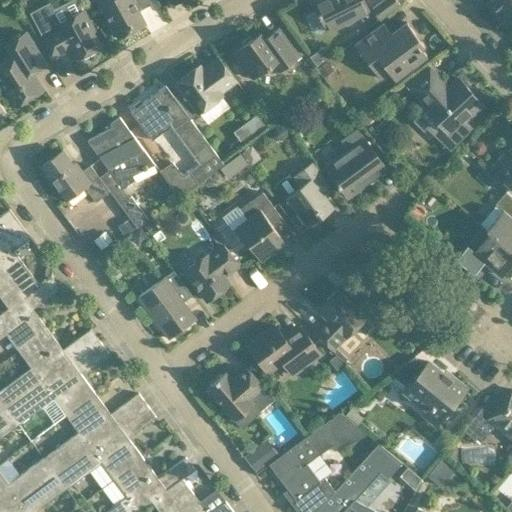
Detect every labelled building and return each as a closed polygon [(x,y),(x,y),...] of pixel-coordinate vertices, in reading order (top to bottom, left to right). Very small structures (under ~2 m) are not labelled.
[(42,35),(45,39),(54,57),(71,48),(76,59),(100,46),(92,32),(94,31),(83,10),(81,11),(75,0),(74,0),(80,11),(59,23),(49,4),(32,13),(43,34),(42,35)] [(97,0),(98,1),(108,20),(118,38),(145,23),(139,10),(136,4),(144,0),(147,0),(150,4),(151,4),(149,0),(97,0)] [(315,9),(304,15),(315,37),(328,31),(351,20),(369,11),(363,0),(318,0),(313,3),(315,9)] [(382,0),(372,8),(381,19),(400,4),(396,0),(382,0)] [(511,0),(488,0),(488,1),(486,2),(488,4),(491,7),(507,25),(511,20),(511,19),(511,0)] [(383,22),(367,34),(355,43),(380,78),(389,71),(394,78),(426,54),(421,47),(424,45),(407,22),(392,33),(383,22)] [(233,51),(245,67),(253,78),(273,63),(279,71),(302,54),(280,25),(264,38),(259,32),(253,37),(251,34),(241,42),(242,44),(233,51)] [(13,55),(0,63),(0,82),(4,89),(15,106),(44,87),(35,73),(47,65),(41,54),(30,37),(26,32),(6,45),(13,55)] [(182,90),(174,96),(177,101),(191,118),(199,112),(222,95),(220,92),(237,80),(231,73),(219,56),(203,68),(200,64),(176,82),(182,90)] [(327,61),(317,67),(323,75),(332,69),(327,61)] [(425,107),(440,124),(433,132),(451,148),(471,126),(464,120),(482,104),(458,77),(446,88),(442,83),(443,81),(430,67),(409,86),(427,106),(425,107)] [(165,85),(130,111),(142,127),(152,139),(170,126),(197,163),(189,169),(182,174),(173,161),(160,171),(179,196),(198,182),(224,163),(217,154),(191,118),(177,101),(174,96),(165,85)] [(257,114),(247,121),(256,131),(265,125),(257,114)] [(87,140),(99,156),(123,188),(135,179),(133,175),(155,164),(119,116),(110,123),(112,126),(87,140)] [(275,126),(271,130),(272,136),(276,140),(284,139),(287,134),(287,129),(282,125),(275,126)] [(326,167),(319,171),(331,187),(336,184),(339,188),(341,186),(347,196),(376,175),(374,173),(384,165),(372,149),(357,128),(341,140),(349,150),(326,167)] [(84,186),(96,201),(110,191),(90,164),(81,171),(75,162),(73,164),(62,150),(42,165),(67,199),(84,186)] [(240,153),(220,168),(228,178),(248,163),(242,156),(240,153)] [(511,155),(496,175),(503,180),(511,187),(511,155)] [(277,184),(286,196),(307,225),(333,206),(323,193),(331,187),(312,162),(291,178),(289,175),(277,184)] [(275,227),(284,220),(263,191),(240,208),(247,218),(236,226),(261,260),(285,242),(275,227)] [(502,210),(487,228),(511,249),(511,195),(506,191),(495,204),(502,210)] [(120,204),(137,227),(149,219),(132,196),(120,204)] [(0,263),(24,296),(40,285),(14,250),(31,237),(9,208),(0,215),(0,263)] [(129,218),(118,225),(118,226),(122,231),(125,235),(136,228),(129,218)] [(152,218),(144,224),(151,235),(160,229),(152,218)] [(141,226),(129,234),(138,245),(149,237),(141,226)] [(511,262),(511,249),(487,228),(486,229),(483,226),(456,257),(476,274),(486,262),(501,275),(511,262)] [(105,231),(94,240),(101,248),(112,240),(105,231)] [(441,240),(435,246),(449,258),(455,251),(441,240)] [(185,270),(195,284),(207,300),(229,283),(224,276),(239,264),(224,243),(208,255),(207,253),(185,270)] [(0,296),(8,307),(24,296),(0,263),(0,296)] [(45,268),(44,274),(48,278),(56,272),(50,264),(45,268)] [(174,270),(154,284),(138,296),(169,338),(197,318),(184,301),(192,295),(174,270)] [(24,296),(33,308),(61,288),(52,276),(40,285),(24,296)] [(313,332),(328,346),(332,350),(345,336),(346,336),(365,316),(337,288),(317,309),(327,318),(313,332)] [(0,338),(7,334),(19,350),(48,328),(33,308),(24,296),(8,307),(0,313),(0,338)] [(248,345),(260,362),(267,372),(282,361),(292,374),(321,352),(301,326),(285,338),(276,325),(248,345)] [(0,389),(0,397),(7,408),(99,340),(91,328),(63,349),(48,328),(19,350),(31,367),(0,389)] [(99,340),(7,408),(19,424),(41,407),(54,398),(66,415),(95,393),(81,373),(108,352),(99,340)] [(336,355),(330,359),(337,368),(343,364),(336,355)] [(450,379),(442,372),(428,361),(425,365),(414,356),(391,373),(407,386),(404,390),(427,409),(423,414),(436,424),(466,387),(452,376),(450,379)] [(260,410),(274,398),(247,367),(233,380),(225,371),(207,387),(235,419),(253,403),(260,410)] [(470,421),(463,429),(474,439),(484,426),(490,431),(496,424),(511,437),(511,389),(492,414),(483,406),(470,421)] [(44,457),(55,472),(147,404),(138,392),(110,413),(95,393),(66,415),(79,431),(44,457)] [(66,415),(54,398),(41,407),(53,424),(66,415)] [(147,404),(55,472),(67,488),(101,462),(114,479),(143,457),(128,437),(156,416),(147,404)] [(354,405),(347,414),(358,423),(365,414),(354,405)] [(0,437),(19,424),(7,408),(0,413),(0,437)] [(298,511),(314,511),(335,490),(324,476),(331,472),(318,455),(333,444),(319,426),(269,463),(295,498),(290,501),(298,511)] [(335,490),(314,511),(379,511),(367,506),(389,481),(387,479),(402,462),(379,443),(335,490)] [(258,452),(248,460),(256,470),(266,463),(258,452)] [(0,511),(55,472),(44,457),(20,475),(9,483),(0,470),(0,511)] [(115,503),(103,511),(137,511),(152,501),(167,489),(158,477),(143,457),(114,479),(103,487),(115,503)] [(186,457),(158,477),(167,489),(182,478),(195,469),(186,457)] [(0,463),(0,470),(9,483),(20,475),(7,458),(0,463)] [(441,458),(427,475),(441,486),(454,469),(441,458)] [(34,511),(67,488),(55,472),(0,511),(34,511)] [(167,489),(184,511),(234,511),(225,500),(209,511),(207,511),(182,478),(167,489)] [(184,511),(167,489),(152,501),(159,511),(184,511)]
